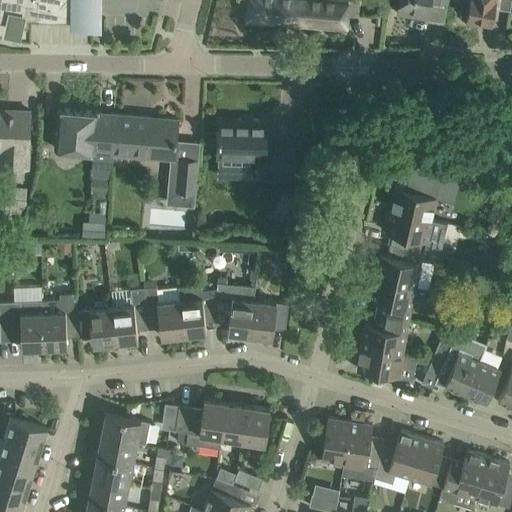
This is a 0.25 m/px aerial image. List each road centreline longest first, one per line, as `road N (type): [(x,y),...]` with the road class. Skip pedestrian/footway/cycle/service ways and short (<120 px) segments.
road 1 (residential): [(313,375),(350,173),(353,71)]
road 2 (residential): [(313,375),(265,361),(76,378)]
road 3 (residential): [(511,441),(313,375)]
road 4 (residential): [(178,62),(0,61)]
road 5 (residential): [(353,71),(178,62)]
road 6 (residential): [(511,72),(353,71)]
road 7 (residential): [(273,511),(313,375)]
road 8 (residential): [(46,511),(76,378)]
